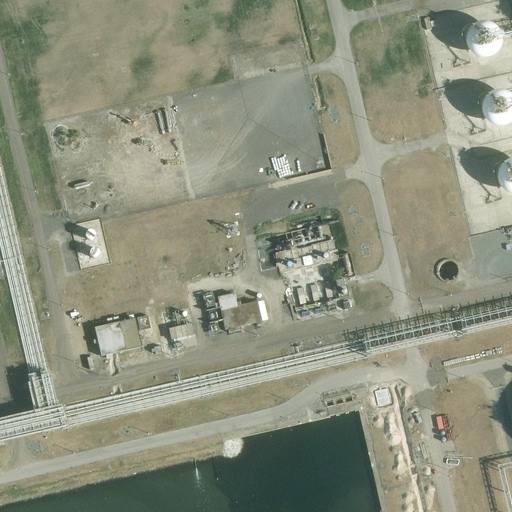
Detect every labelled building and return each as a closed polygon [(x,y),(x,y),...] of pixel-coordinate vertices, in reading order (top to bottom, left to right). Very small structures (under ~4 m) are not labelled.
[(507,44),(507,40),(507,36),(506,33),(505,30),(502,27),(500,25),(497,23),(494,22),(490,21),(486,21),(482,22),(479,23),(475,26),(473,29),(471,32),(470,36),(469,40),(470,43),(471,47),(472,50),(474,53),(477,55),(480,57),(483,58),(487,59),(491,59),(495,58),(498,56),(501,54),(504,51),(506,48),(507,44)] [(511,94),(508,93),(505,92),(500,92),(497,93),(494,95),(490,97),(488,100),(486,103),(484,107),(484,111),(484,114),(485,118),(487,122),(488,124),(492,127),(495,129),(498,130),(502,131),(507,131),(510,130),(511,128),(511,94)] [(511,159),(510,160),(508,162),(505,165),(503,168),(502,172),(501,176),(502,180),(503,183),(505,187),(507,190),(509,192),(511,193),(511,159)] [(0,441),(511,324),(511,305),(58,410),(55,394),(51,379),(46,379),(0,182),(0,441)] [(311,245),(326,242),(325,235),(322,235),(321,226),(339,222),(338,220),(320,223),(319,221),(315,220),(292,226),(293,232),(262,239),(265,253),(278,250),(278,253),(297,248),(297,249),(311,246),(311,245)] [(95,238),(95,237),(95,235),(95,234),(94,232),(93,231),(92,231),(90,231),(88,231),(87,232),(86,233),(86,235),(86,237),(86,238),(87,239),(89,240),(91,241),(92,240),(94,239),(95,238)] [(280,274),(337,261),(333,240),(326,242),(311,245),(311,246),(297,249),(297,248),(278,253),(275,254),(280,274)] [(98,256),(99,254),(99,253),(99,251),(98,250),(97,249),(95,248),(94,248),(92,249),(91,250),(90,251),(89,253),(89,254),(90,256),(91,257),(93,258),(94,258),(96,258),(97,257),(98,256)] [(346,277),(352,276),(347,255),(341,256),(346,277)] [(343,279),(335,281),(337,288),(345,286),(343,279)] [(329,282),(323,283),(327,298),(333,297),(329,282)] [(310,286),(313,302),(319,300),(316,285),(310,286)] [(302,288),(296,289),(300,305),(306,304),(302,288)] [(204,305),(212,305),(212,292),(203,293),(204,305)] [(257,327),(261,326),(260,322),(262,322),(268,320),(263,301),(241,306),(240,303),(236,303),(234,294),(217,298),(224,331),(228,330),(229,333),(241,330),(240,327),(256,324),(257,327)] [(348,302),(343,303),(344,310),(350,309),(350,308),(351,308),(350,303),(349,303),(348,302)] [(173,342),(194,337),(190,321),(187,322),(187,314),(186,313),(184,312),(180,312),(180,310),(174,311),(175,318),(171,319),(173,325),(166,328),(168,341),(173,340),(173,342)] [(147,316),(137,319),(140,332),(151,329),(147,316)] [(135,319),(94,328),(97,340),(93,341),(94,345),(98,344),(101,357),(141,348),(135,319)] [(219,332),(218,325),(209,326),(210,333),(219,332)] [(160,346),(154,348),(154,349),(151,350),(152,353),(155,352),(155,355),(162,353),(160,346)] [(511,511),(511,463),(499,467),(508,511),(511,511)]
